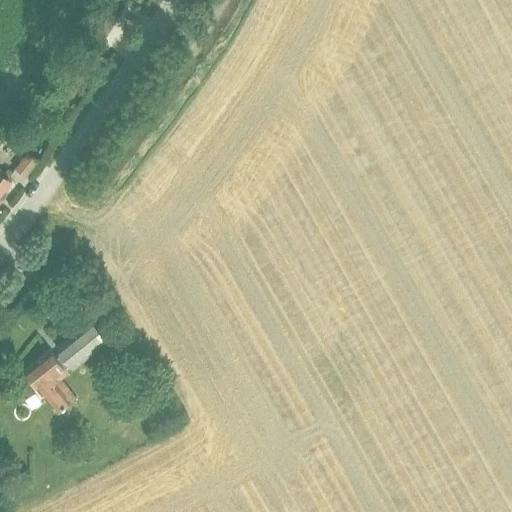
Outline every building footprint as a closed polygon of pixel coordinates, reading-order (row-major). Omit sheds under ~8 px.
[(94,50),(86,60),(95,67),(103,57),(94,50)] [(25,176),(37,161),(27,153),(15,168),(25,176)] [(0,194),(11,181),(0,171),(0,194)] [(54,345),(64,357),(73,366),(108,338),(91,316),(54,345)] [(59,360),(50,348),(23,370),(57,411),(76,396),(61,378),(73,367),(73,366),(64,357),(59,360)]
